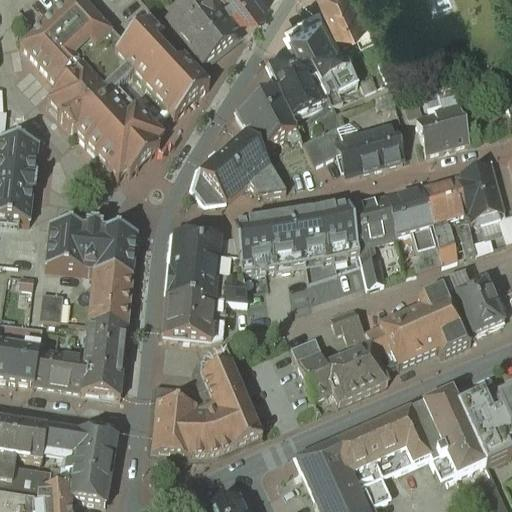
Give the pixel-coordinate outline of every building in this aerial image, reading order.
[(57,121),(117,186),(163,143),(117,94),(132,80),(168,118),(174,125),(209,92),(182,64),(174,71),(154,50),(162,43),(148,28),(124,51),(76,0),(72,0),(21,49),(19,51),(21,52),(56,90),(59,94),(51,101),(53,103),(54,102),(64,113),(57,121)] [(191,0),(185,6),(190,12),(182,19),(180,15),(165,27),(202,72),(218,54),(221,56),(237,43),(224,27),(236,18),(221,0),(191,0)] [(225,0),(238,16),(259,0),(225,0)] [(362,0),(318,0),(335,35),(348,29),(371,19),(367,10),(362,0)] [(321,17),(289,34),(301,55),(315,83),(327,105),(332,113),(343,108),(339,99),(357,89),(350,72),(321,17)] [(371,19),(348,29),(352,39),(356,37),(360,46),(378,37),(371,19)] [(301,55),(266,72),(276,95),(290,123),(320,110),(309,85),(315,83),(301,55)] [(395,82),(387,64),(377,68),(386,87),(395,82)] [(276,95),(236,120),(247,138),(259,158),(295,135),(290,123),(276,95)] [(453,96),(437,100),(440,113),(442,120),(458,116),(453,96)] [(440,113),(426,117),(428,124),(442,120),(440,113)] [(428,124),(416,127),(425,162),(468,150),(458,116),(442,120),(428,124)] [(334,117),(316,126),(323,140),(342,132),(334,117)] [(323,140),(302,150),(313,173),(334,163),(340,161),(337,152),(343,150),(337,135),(343,133),(342,132),(323,140)] [(343,150),(337,152),(340,161),(346,184),(402,169),(393,136),(343,150)] [(247,138),(200,177),(206,185),(194,195),(206,209),(225,208),(248,189),(257,200),(257,203),(285,199),(268,172),(259,158),(247,138)] [(1,149),(0,148),(0,227),(29,231),(38,153),(1,149)] [(491,173),(455,183),(466,224),(468,230),(504,219),(491,173)] [(455,184),(420,194),(431,234),(446,230),(466,224),(455,184)] [(420,194),(384,204),(396,244),(410,240),(417,263),(437,257),(431,234),(420,194)] [(384,204),(348,212),(357,253),(396,244),(384,204)] [(310,221),(320,265),(321,269),(334,267),(332,261),(344,258),(346,264),(358,261),(347,212),(332,216),(327,217),(320,218),(310,221)] [(320,265),(310,221),(310,220),(307,220),(297,222),(295,222),(284,224),(282,224),(272,226),(269,226),(259,228),(257,228),(246,230),(231,232),(240,281),(253,279),(290,274),(290,276),(293,276),(293,273),(302,272),(303,274),(306,274),(305,268),(320,265)] [(511,221),(504,224),(508,236),(503,237),(506,250),(511,247),(511,221)] [(446,230),(431,234),(437,257),(441,271),(457,266),(450,241),(449,241),(446,230)] [(44,275),(92,280),(132,284),(136,242),(131,241),(57,233),(49,233),(44,275)] [(198,238),(198,243),(173,241),(171,260),(169,276),(168,276),(166,301),(167,301),(167,303),(214,308),(216,288),(217,281),(219,265),(221,246),(216,246),(217,240),(198,238)] [(489,244),(473,249),(476,260),(493,254),(489,244)] [(417,263),(412,265),(416,279),(441,271),(437,257),(417,263)] [(378,266),(361,271),(365,288),(366,295),(384,290),(378,266)] [(489,272),(479,276),(481,283),(482,283),(483,287),(485,286),(487,291),(496,287),(489,272)] [(132,284),(92,280),(87,331),(127,336),(132,284)] [(483,287),(469,294),(463,281),(443,287),(446,294),(449,303),(454,301),(472,342),(503,328),(487,291),(485,286),(483,287)] [(243,290),(216,288),(214,308),(247,311),(243,290)] [(446,294),(416,307),(419,315),(420,315),(439,357),(437,358),(440,363),(469,350),(449,303),(446,294)] [(58,302),(42,300),(39,326),(55,328),(58,302)] [(214,308),(167,303),(163,342),(210,348),(212,331),(214,308)] [(419,315),(406,321),(405,321),(394,325),(394,326),(379,333),(394,368),(397,375),(437,358),(439,357),(420,315),(419,315)] [(354,316),(330,324),(335,340),(342,337),(347,350),(365,343),(364,340),(354,316)] [(41,336),(0,330),(0,385),(33,391),(38,357),(42,337),(41,337),(41,336)] [(127,336),(87,331),(83,364),(87,364),(81,399),(119,405),(127,336)] [(223,332),(212,331),(210,348),(222,344),(223,332)] [(394,368),(379,333),(364,340),(365,343),(370,352),(380,375),(394,368)] [(48,338),(42,337),(38,357),(50,359),(51,354),(46,353),(47,349),(46,349),(48,338)] [(326,372),(314,345),(289,355),(310,408),(332,399),(338,412),(387,391),(380,375),(370,352),(326,372)] [(50,359),(38,357),(33,391),(81,399),(87,364),(83,364),(50,359)] [(213,363),(204,369),(202,374),(200,374),(198,374),(195,381),(198,387),(202,389),(203,389),(205,394),(201,396),(200,399),(201,401),(197,403),(157,399),(150,462),(190,466),(192,465),(193,464),(195,467),(203,467),(205,464),(206,465),(220,462),(261,444),(225,359),(213,363)] [(295,468),(302,483),(304,477),(306,471),(453,406),(450,400),(295,468)] [(457,413),(463,425),(475,419),(488,413),(482,401),(457,413)] [(498,418),(511,447),(511,401),(494,410),(498,418)] [(457,413),(453,406),(306,471),(304,477),(302,483),(314,511),(376,511),(387,507),(377,484),(394,476),(396,481),(428,466),(432,472),(445,466),(455,487),(485,472),(463,425),(457,413)] [(511,448),(511,447),(498,418),(492,421),(488,413),(475,419),(463,425),(485,472),(485,474),(511,462),(506,451),(511,448)] [(46,434),(1,426),(0,433),(0,489),(11,491),(13,476),(15,464),(41,469),(43,457),(46,434)] [(105,511),(117,444),(46,434),(43,457),(58,459),(73,462),(71,469),(67,494),(65,506),(71,507),(104,511),(105,511)] [(73,462),(58,459),(56,468),(58,468),(57,476),(61,477),(64,477),(66,468),(71,469),(73,462)] [(66,468),(64,477),(61,477),(58,495),(67,494),(71,469),(66,468)] [(485,472),(455,487),(467,511),(502,511),(485,474),(485,472)] [(57,476),(50,475),(49,481),(47,496),(58,495),(61,477),(57,476)] [(49,481),(13,476),(11,491),(0,489),(0,503),(36,509),(37,497),(47,496),(49,481)] [(47,496),(37,497),(36,509),(0,503),(0,511),(76,511),(77,511),(75,510),(71,510),(71,507),(65,506),(67,494),(58,495),(47,496)]
